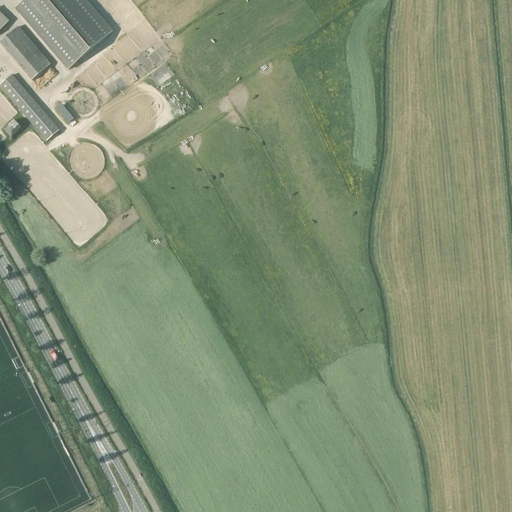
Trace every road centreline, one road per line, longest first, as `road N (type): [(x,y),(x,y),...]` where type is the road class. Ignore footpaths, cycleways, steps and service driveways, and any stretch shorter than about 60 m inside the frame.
road 1 (secondary): [(80,409),(0,261)]
road 2 (secondary): [(143,511),(80,409)]
